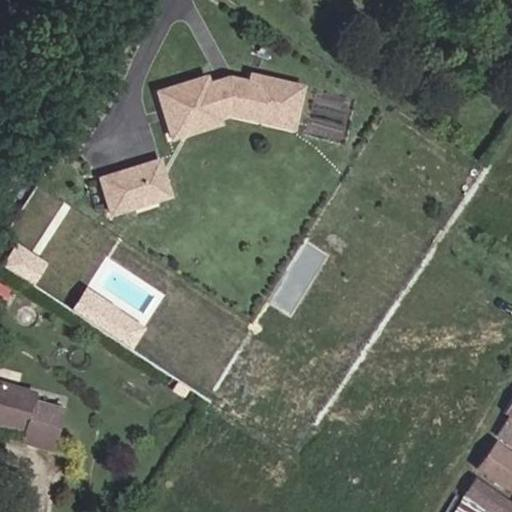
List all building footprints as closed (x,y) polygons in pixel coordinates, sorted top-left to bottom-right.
[(213,76),(161,91),(175,143),(241,123),(300,136),(308,88),(254,75),(253,82),(235,78),(215,82),(213,76)] [(140,199),(133,179),(155,172),(151,159),(94,177),(105,211),(140,199)] [(162,192),(155,172),(133,179),(140,199),(162,192)] [(40,391),(0,381),(0,430),(23,436),(21,444),(55,452),(65,409),(38,403),(40,391)] [(511,408),(506,417),(511,418),(511,422),(501,441),(511,447),(511,408)] [(511,447),(501,441),(480,471),(511,492),(511,447)] [(454,500),(473,511),(494,511),(500,504),(465,482),(454,500)]
